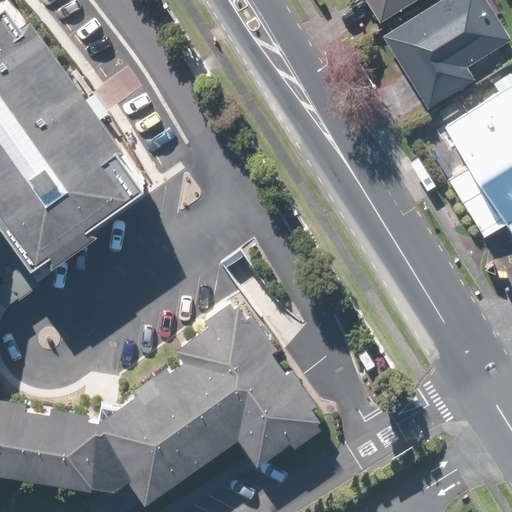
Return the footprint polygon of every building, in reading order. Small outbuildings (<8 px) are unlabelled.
[(414,0),(358,0),(374,25),(414,0)] [(480,0),(431,0),(378,35),(424,107),(467,80),(460,69),(506,39),(480,0)] [(9,24),(0,11),(0,204),(39,258),(131,191),(104,153),(119,142),(25,13),(9,24)] [(511,81),(446,123),(511,229),(511,81)] [(446,203),(435,186),(428,190),(440,207),(446,203)] [(0,464),(114,483),(131,472),(145,496),(241,434),(259,460),(324,415),(248,299),(180,344),(187,355),(101,413),(0,395),(0,464)]
